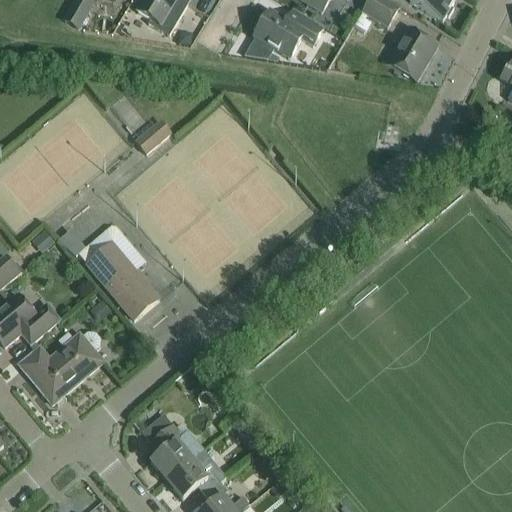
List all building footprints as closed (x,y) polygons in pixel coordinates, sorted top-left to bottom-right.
[(78,32),(92,7),(79,0),(77,0),(64,24),(78,32)] [(169,39),(188,7),(177,1),(177,0),(145,0),(137,14),(150,22),(147,26),(169,39)] [(295,0),(322,15),(330,0),(343,0),(347,2),(347,0),(295,0)] [(387,31),(399,10),(382,0),(370,0),(361,15),(353,29),(364,36),(371,25),(364,20),(365,18),(387,31)] [(451,10),(453,6),(456,0),(412,0),(409,5),(425,14),(442,24),(445,20),(448,21),(454,11),(451,10)] [(293,27),(269,13),(253,40),(289,62),(301,42),(312,49),(323,30),(299,16),(293,27)] [(437,49),(420,39),(409,32),(388,68),(416,85),(425,70),(422,68),(434,49),(436,50),(437,49)] [(511,65),(509,72),(506,70),(499,83),(511,90),(511,93),(507,102),(511,105),(511,65)] [(142,131),(163,114),(141,86),(120,103),(142,131)] [(146,158),(172,137),(160,123),(135,145),(146,158)] [(85,251),(71,233),(60,242),(58,244),(76,259),(79,257),(85,251)] [(41,255),(54,245),(45,234),(32,244),(41,255)] [(134,324),(160,302),(147,287),(112,245),(86,267),(121,309),(134,324)] [(0,264),(0,292),(20,275),(6,259),(0,264)] [(34,317),(18,297),(0,312),(0,345),(5,350),(21,337),(30,347),(59,323),(46,307),(34,317)] [(100,341),(95,335),(87,334),(81,339),(79,338),(49,363),(40,351),(19,368),(52,407),(103,365),(94,355),(100,349),(100,341)] [(232,428),(240,422),(233,413),(224,420),(226,422),(219,428),(224,435),(232,428)] [(240,422),(232,428),(240,438),(248,431),(240,422)] [(182,439),(172,428),(150,447),(159,458),(151,465),(167,484),(203,453),(187,434),(182,439)] [(203,453),(167,484),(182,503),(198,490),(205,499),(221,486),(226,481),(203,453)] [(278,484),(286,477),(278,468),(270,475),(278,484)] [(276,500),(285,493),(293,486),(286,477),(278,484),(269,492),(276,500)] [(232,510),(223,499),(228,494),(221,486),(205,499),(212,507),(206,511),(243,511),(249,508),(243,500),(232,510)]
